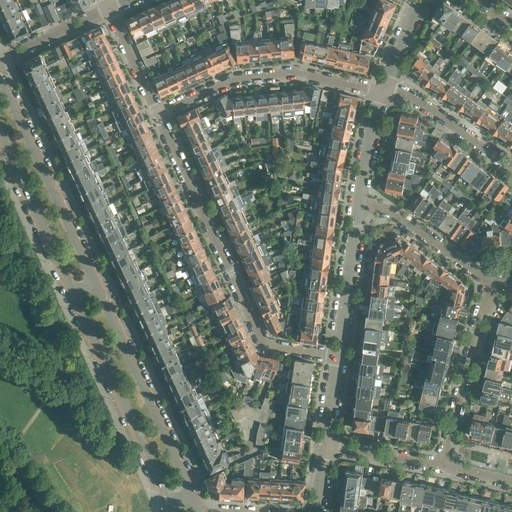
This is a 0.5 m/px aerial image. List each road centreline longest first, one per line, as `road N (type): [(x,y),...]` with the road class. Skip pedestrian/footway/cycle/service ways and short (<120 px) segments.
road 1 (residential): [(337,355),(261,341),(157,114)]
road 2 (tertiary): [(196,503),(93,282)]
road 3 (residential): [(157,114),(233,79),(297,73),(381,92)]
road 4 (tertiary): [(72,292),(168,504)]
road 5 (tertiary): [(93,282),(0,77)]
road 6 (residential): [(443,465),(482,309),(497,288)]
road 7 (tertiary): [(0,136),(72,292)]
road 8 (residential): [(497,288),(405,220),(359,198)]
road 9 (residential): [(337,355),(359,198)]
road 10 (residential): [(511,167),(415,100),(381,92)]
